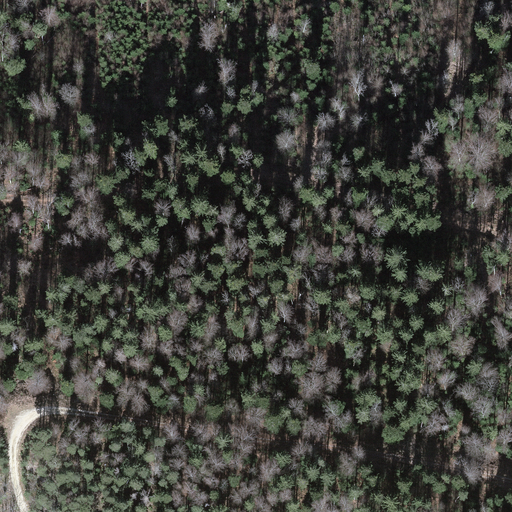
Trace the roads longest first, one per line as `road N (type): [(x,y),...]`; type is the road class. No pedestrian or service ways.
road 1 (track): [(23,511),(13,443),(28,419),(55,410),(392,453),(511,478)]
road 2 (track): [(0,200),(259,176),(511,235)]
